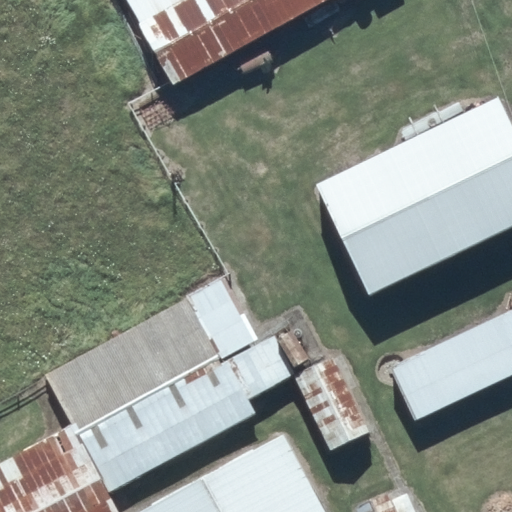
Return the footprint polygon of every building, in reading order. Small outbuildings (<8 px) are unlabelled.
[(299,0),(128,0),(168,72),(299,0)] [(511,208),(511,164),(477,101),(297,200),(350,297),(511,208)] [(262,403),(200,289),(53,369),(116,482),(262,403)] [(511,362),(511,306),(397,369),(421,413),(511,362)] [(324,511),(283,437),(144,511),(324,511)] [(0,511),(113,511),(73,439),(0,479),(0,511)] [(511,511),(511,489),(484,505),(487,511),(405,511),(392,487),(354,509),(356,511),(511,511)]
